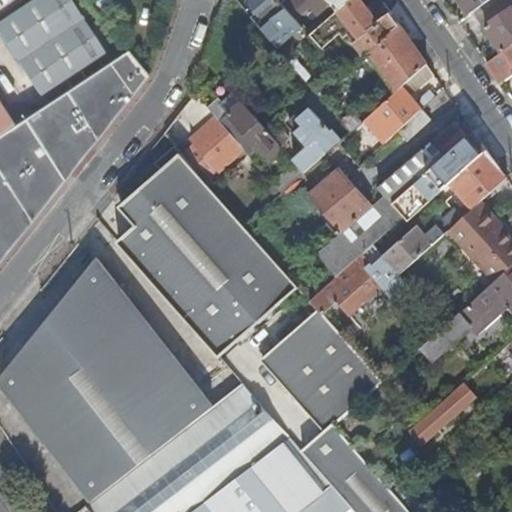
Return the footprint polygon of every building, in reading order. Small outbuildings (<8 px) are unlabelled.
[(105,52),(71,0),(33,0),(0,21),(0,32),(40,94),(105,52)] [(211,47),(223,60),(236,22),(245,26),(250,14),(238,0),(227,0),(227,1),(224,10),(218,27),(211,47)] [(283,31),(297,18),(281,0),(253,0),(250,3),(264,19),(269,14),(283,31)] [(312,7),(316,13),(323,7),(328,12),(335,5),(330,0),(285,0),(285,1),(300,18),(312,7)] [(379,23),(361,0),(352,0),(340,11),(326,23),(312,35),(325,50),(341,35),(347,30),(350,34),(366,55),(370,51),(371,52),(402,25),(392,12),(379,23)] [(330,0),(335,5),(340,11),(352,0),(330,0)] [(459,0),(470,15),(476,11),(491,0),(459,0)] [(511,3),(511,0),(491,0),(476,11),(485,23),(511,3)] [(323,7),(316,13),(326,23),(340,11),(335,5),(328,12),(323,7)] [(511,9),(487,27),(505,51),(511,46),(511,9)] [(381,67),(397,92),(403,87),(428,64),(405,30),(402,25),(371,52),(381,67)] [(344,38),(350,34),(347,30),(341,35),(344,38)] [(511,70),(511,46),(505,51),(488,63),(500,79),(511,70)] [(211,47),(206,59),(217,71),(218,72),(223,60),(211,47)] [(125,51),(12,125),(0,132),(0,257),(146,76),(125,51)] [(376,71),(381,67),(371,52),(370,51),(366,55),(376,71)] [(403,87),(411,96),(436,75),(428,64),(403,87)] [(206,81),(234,111),(244,102),(233,90),(218,72),(217,71),(206,81)] [(373,114),(393,136),(399,132),(424,109),(411,96),(403,87),(397,92),(373,114)] [(187,131),(211,109),(198,93),(192,100),(176,119),(187,131)] [(331,129),(324,121),(321,118),(327,113),(329,111),(318,99),(298,117),(300,120),(329,153),(340,143),(353,132),(346,124),(335,134),(330,130),(331,129)] [(244,102),(234,111),(229,115),(230,115),(260,151),(269,161),(284,148),(269,130),(244,102)] [(0,107),(0,132),(12,125),(0,107)] [(433,119),(424,109),(399,132),(407,141),(433,119)] [(321,118),(324,121),(329,116),(327,113),(321,118)] [(356,114),(345,123),(346,124),(353,132),(363,122),(356,114)] [(230,115),(222,122),(247,150),(253,157),(260,151),(230,115)] [(191,140),(200,150),(205,156),(220,173),(247,150),(222,122),(217,116),(191,140)] [(433,142),(432,141),(379,187),(385,194),(393,204),(446,157),(444,155),(467,135),(458,125),(462,121),(459,118),(433,142)] [(312,145),(295,160),(297,162),(306,173),(329,153),(300,120),(292,127),(306,144),(309,141),(312,145)] [(277,124),(269,130),(284,148),(286,150),(290,146),(287,142),(290,139),(277,124)] [(176,129),(168,136),(172,141),(175,144),(185,156),(193,148),(176,129)] [(451,183),(468,203),(474,208),(481,202),(508,178),(488,149),(475,132),(446,157),(393,204),(405,216),(409,221),(451,183)] [(221,357),(300,288),(246,226),(241,219),(185,156),(175,144),(155,162),(161,168),(122,203),(120,205),(136,225),(119,241),(221,357)] [(297,162),(275,182),(284,193),(306,173),(297,162)] [(318,254),(338,276),(363,253),(373,245),(405,216),(393,204),(385,194),(371,207),(338,168),(309,195),(340,230),(338,232),(340,235),(318,254)] [(511,236),(481,202),(474,208),(464,217),(449,230),(495,282),(511,266),(511,236)] [(474,208),(468,203),(459,212),(464,217),(474,208)] [(384,255),(401,273),(449,230),(464,217),(459,212),(455,208),(430,231),(427,228),(423,232),(417,226),(384,255)] [(250,211),(241,219),(246,226),(255,218),(250,211)] [(373,245),(363,253),(372,262),(374,265),(384,256),(373,245)] [(320,311),(323,314),(338,301),(346,309),(364,293),(370,298),(382,287),(394,299),(410,285),(400,274),(384,256),(374,265),(372,262),(363,253),(338,276),(311,300),(320,311)] [(0,379),(0,383),(92,502),(214,407),(98,257),(0,379)] [(472,326),(477,332),(511,300),(511,266),(495,282),(447,325),(422,347),(434,359),(472,326)] [(351,315),(370,298),(364,293),(346,309),(351,315)] [(511,300),(477,332),(480,334),(511,307),(511,308),(511,300)] [(266,359),(325,431),(334,423),(335,424),(382,382),(323,314),(320,311),(266,359)] [(511,341),(496,356),(494,357),(505,369),(511,363),(511,341)] [(478,395),(466,382),(410,431),(422,443),(452,417),(453,417),(478,395)] [(88,505),(93,511),(192,511),(291,437),(244,384),(214,407),(92,502),(88,505)] [(412,511),(392,489),(387,483),(372,465),(360,452),(352,443),(335,424),(334,423),(325,431),(302,450),(332,485),(356,511),(412,511)] [(192,511),(298,511),(332,485),(302,450),(291,437),(192,511)] [(368,446),(359,437),(352,443),(360,452),(368,446)] [(393,477),(378,460),(372,465),(387,483),(393,477)] [(356,511),(332,485),(298,511),(356,511)] [(88,511),(82,501),(64,511),(88,511)] [(428,511),(421,503),(412,511),(428,511)]
